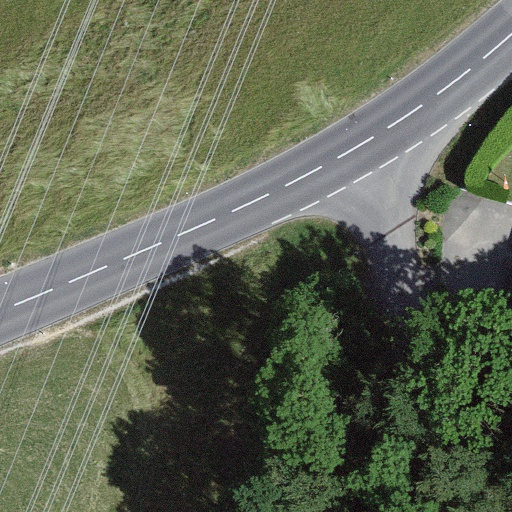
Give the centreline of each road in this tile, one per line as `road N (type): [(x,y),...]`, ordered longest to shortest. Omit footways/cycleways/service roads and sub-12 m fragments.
road 1 (tertiary): [(372,141),(0,311)]
road 2 (residential): [(372,141),(511,489)]
road 3 (tertiary): [(511,37),(372,141)]
